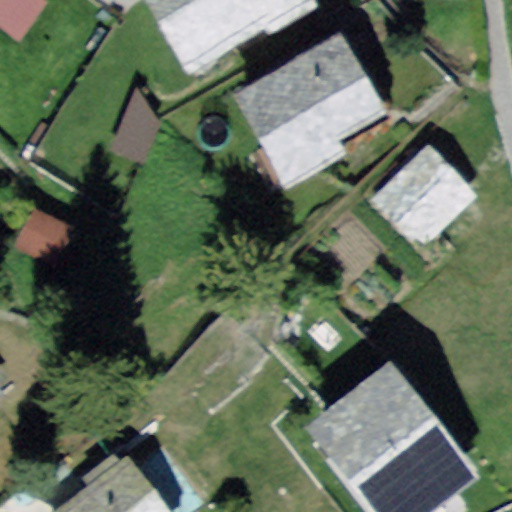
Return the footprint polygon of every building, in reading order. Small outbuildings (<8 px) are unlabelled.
[(45,3),(40,0),(0,0),(0,23),(18,37),(45,3)] [(265,36),(317,5),(314,0),(144,0),(186,70),(260,26),(265,36)] [(388,111),(340,25),(223,90),(280,193),(347,155),(338,138),(388,111)] [(137,92),(115,146),(146,159),(160,124),(137,92)] [(431,145),(367,200),(411,250),(475,195),(431,145)] [(30,210),(15,249),(60,267),(75,228),(30,210)] [(319,453),(366,511),(450,511),(468,497),(388,398),(319,453)] [(50,511),(169,511),(127,455),(50,511)]
